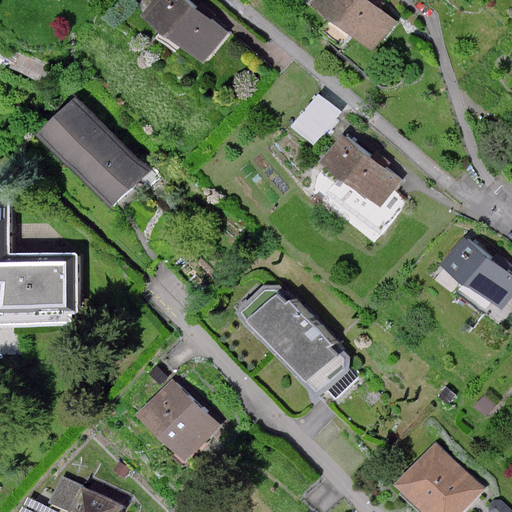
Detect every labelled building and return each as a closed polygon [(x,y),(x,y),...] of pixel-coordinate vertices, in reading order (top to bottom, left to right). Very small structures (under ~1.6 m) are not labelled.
[(235,31),(197,0),(162,0),(157,6),(158,19),(210,61),(235,31)] [(379,0),(321,0),(322,0),(380,48),(404,20),(379,0)] [(297,122),(321,142),(347,109),(323,89),(297,122)] [(86,94),(48,133),(122,204),(158,166),(86,94)] [(355,132),(333,160),(386,208),(406,185),(408,178),(355,132)] [(16,193),(0,193),(0,279),(22,279),(23,306),(81,305),(80,258),(17,259),(16,193)] [(511,265),(474,234),(449,264),(506,312),(511,304),(511,265)] [(297,300),(290,293),(264,319),(324,379),(348,355),(339,347),(344,342),(300,296),(297,300)] [(232,434),(176,380),(142,415),(198,469),(232,434)] [(443,443),(404,485),(433,511),(471,511),(493,489),(443,443)] [(131,511),(134,505),(68,476),(57,506),(72,511),(131,511)]
